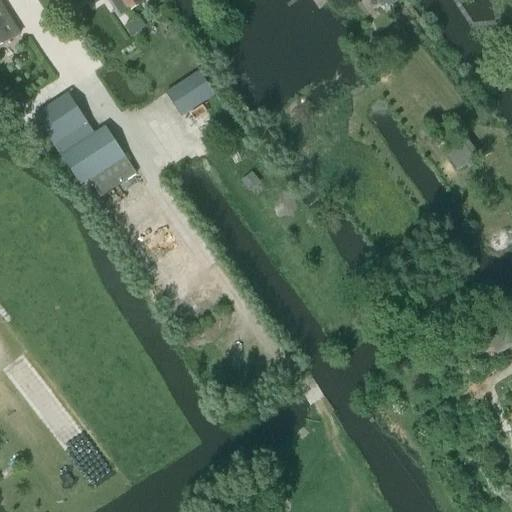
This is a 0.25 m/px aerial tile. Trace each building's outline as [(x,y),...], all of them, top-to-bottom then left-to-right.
[(120,0),(128,11),(142,2),(140,0),(120,0)] [(0,45),(19,34),(0,2),(0,45)] [(125,25),(132,35),(145,26),(138,16),(125,25)] [(199,71),(165,93),(180,116),(214,95),(199,71)] [(92,136),(67,97),(37,117),(62,156),(92,136)] [(92,136),(62,156),(81,185),(90,180),(100,194),(135,172),(105,127),(92,136)] [(446,157),(458,173),(480,156),(468,140),(446,157)] [(251,173),(241,181),(249,191),(260,183),(251,173)]
